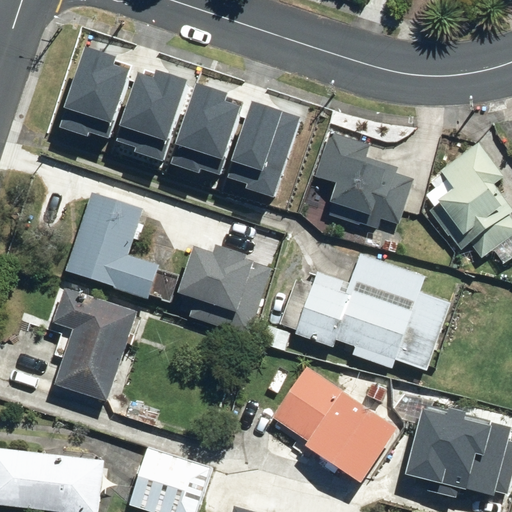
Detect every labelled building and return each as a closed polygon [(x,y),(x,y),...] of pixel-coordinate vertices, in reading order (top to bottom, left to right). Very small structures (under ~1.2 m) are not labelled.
[(65,129),(120,146),(148,60),(92,42),(65,129)] [(120,146),(176,164),(204,78),(148,60),(120,146)] [(176,164),(232,181),(259,95),(204,78),(176,164)] [(232,181),(288,199),(315,113),(259,95),(232,181)] [(371,147),(330,134),(316,176),(340,184),(330,216),(395,237),(412,186),(393,180),(395,171),(366,161),(371,147)] [(505,180),(480,144),(428,177),(436,189),(428,194),(436,206),(428,211),(457,254),(468,246),(480,264),(493,255),(502,269),(511,262),(511,217),(510,215),(511,214),(511,209),(496,186),(505,180)] [(181,278),(155,271),(157,267),(127,258),(140,211),(89,193),(65,277),(147,300),(172,308),(181,278)] [(207,216),(169,203),(158,235),(196,248),(207,216)] [(428,376),(448,308),(419,294),(424,277),(357,257),(349,285),(314,275),(311,284),(292,278),(278,325),(293,330),(290,338),(334,352),(337,343),(354,348),(351,361),(392,374),(395,366),(428,376)] [(135,315),(65,291),(52,324),(77,332),(57,387),(103,404),(135,315)] [(289,333),(261,325),(255,345),(284,353),(289,333)] [(396,438),(308,369),(268,421),(356,489),(396,438)] [(509,431),(423,408),(404,478),(493,502),(496,491),(508,494),(511,478),(511,443),(506,442),(509,431)] [(148,450),(127,507),(142,511),(201,511),(215,475),(148,450)] [(0,452),(0,510),(16,511),(100,511),(106,465),(0,452)]
